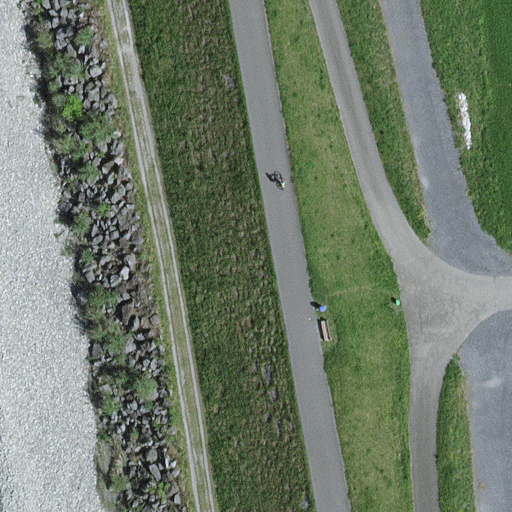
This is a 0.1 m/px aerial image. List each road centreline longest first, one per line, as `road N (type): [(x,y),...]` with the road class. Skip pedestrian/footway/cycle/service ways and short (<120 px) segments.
road 1 (track): [(316,0),(388,229),(441,300),(420,352),(427,511)]
road 2 (track): [(400,0),(447,203),(505,293),(491,452),(499,511)]
road 3 (track): [(114,0),(201,511)]
